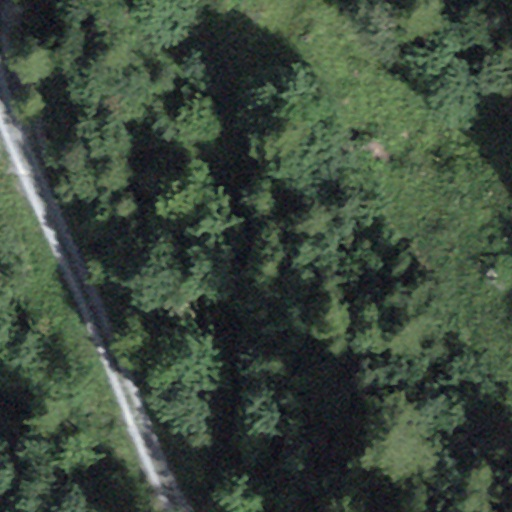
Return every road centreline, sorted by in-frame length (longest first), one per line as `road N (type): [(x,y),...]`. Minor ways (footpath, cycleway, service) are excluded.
road 1 (track): [(184,511),(221,464),(244,374),(253,113),(288,0)]
road 2 (track): [(0,111),(179,511)]
